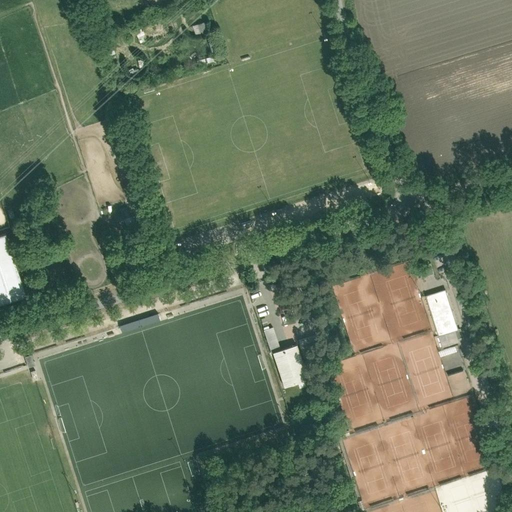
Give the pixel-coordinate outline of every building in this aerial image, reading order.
[(129,207),(124,208),(130,229),(146,224),(144,218),(147,217),(146,212),(132,217),(129,207)] [(11,233),(0,236),(0,300),(1,304),(30,295),(11,233)] [(462,330),(449,289),(428,295),(441,337),(462,330)] [(272,349),(282,347),(277,326),(267,329),(272,349)] [(299,343),(271,352),(283,388),(311,379),(299,343)]
